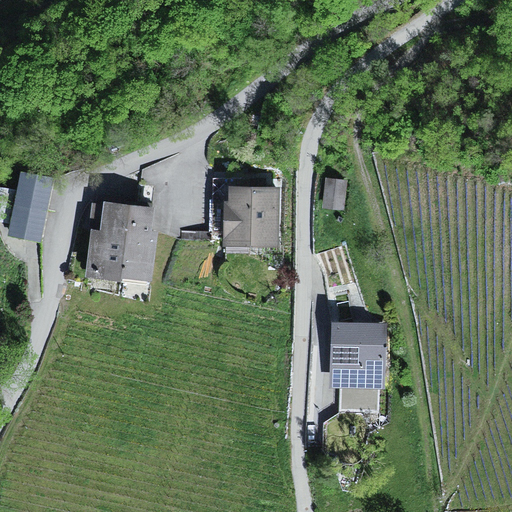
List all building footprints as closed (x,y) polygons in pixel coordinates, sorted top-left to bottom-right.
[(24,175),(11,234),(39,239),(51,180),(24,175)] [(347,179),(326,177),(321,210),(343,213),(347,179)] [(279,192),(228,192),(227,246),(279,246),(279,192)] [(94,205),(87,277),(150,283),(155,234),(149,233),(151,211),(94,205)] [(335,325),(333,382),(342,383),(341,410),(377,412),(378,387),(382,388),(384,327),(335,325)] [(377,412),(341,410),(323,424),(323,450),(331,459),(359,460),(360,429),(377,429),(377,412)]
